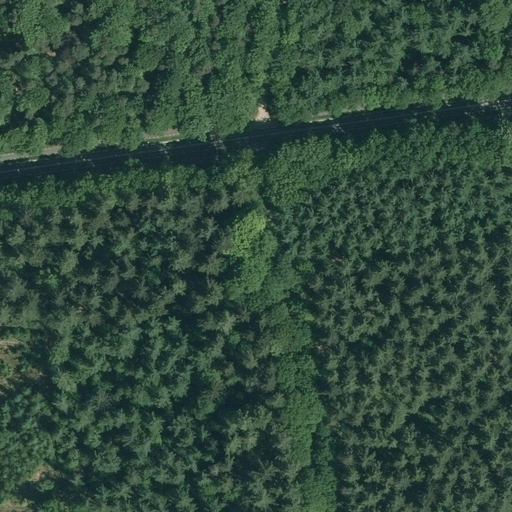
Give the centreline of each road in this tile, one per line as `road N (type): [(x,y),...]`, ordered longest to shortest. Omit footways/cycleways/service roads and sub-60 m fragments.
road 1 (secondary): [(0,173),(511,100)]
road 2 (track): [(257,153),(319,511)]
road 3 (track): [(0,322),(283,309)]
